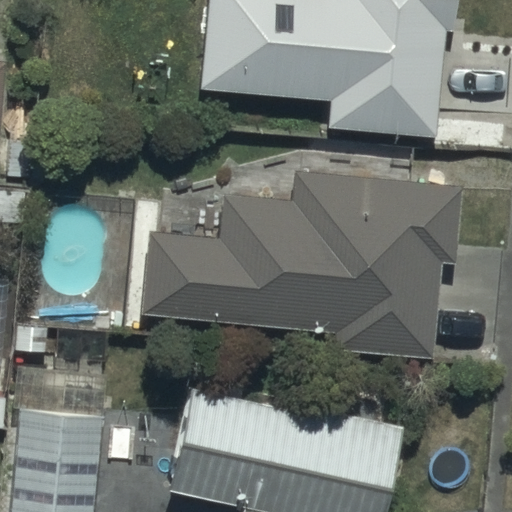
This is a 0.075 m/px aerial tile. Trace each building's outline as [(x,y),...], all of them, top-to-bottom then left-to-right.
[(206,0),(200,76),(328,87),(326,111),(436,121),(445,17),(453,18),(454,0),(206,0)] [(222,223),(150,218),(142,300),(335,317),(333,335),(431,344),(439,249),(455,251),(462,172),(295,158),(293,187),(226,181),(222,223)] [(10,274),(0,273),(0,359),(4,359),(10,274)] [(166,474),(243,491),(239,509),(253,511),(273,511),(277,498),(338,511),(381,511),(403,413),(188,376),(166,474)] [(91,511),(99,404),(19,399),(10,511),(91,511)]
